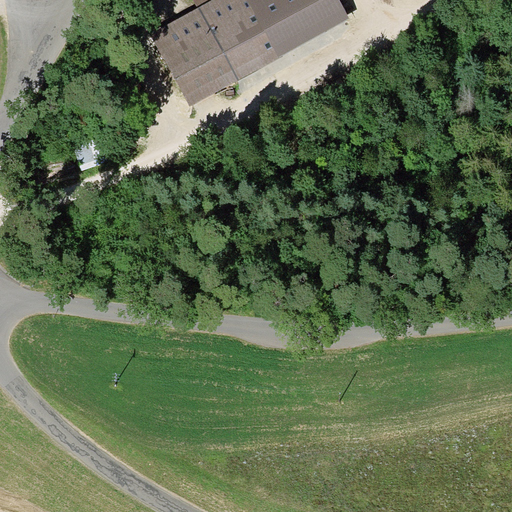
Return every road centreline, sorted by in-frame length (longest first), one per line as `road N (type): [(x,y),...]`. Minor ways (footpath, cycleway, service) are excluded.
road 1 (unclassified): [(0,300),(305,329),(511,318)]
road 2 (track): [(0,214),(163,158),(446,0)]
road 3 (unclassified): [(179,511),(57,434),(0,368)]
road 4 (unclassified): [(0,133),(66,0)]
